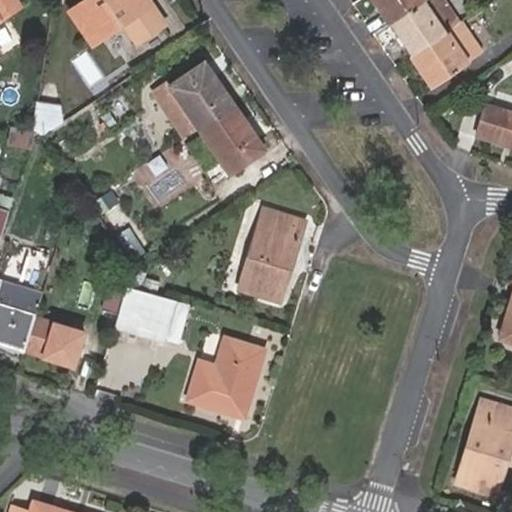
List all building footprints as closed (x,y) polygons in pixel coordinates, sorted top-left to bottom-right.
[(23,6),(19,0),(0,0),(0,53),(1,53),(0,51),(0,21),(6,18),(23,6)] [(84,0),(71,9),(94,43),(126,22),(154,3),(151,0),(84,0)] [(169,8),(162,0),(151,0),(154,3),(161,14),(169,8)] [(426,0),(377,0),(393,23),(426,0)] [(445,0),(426,0),(393,23),(414,53),(460,22),(445,0)] [(133,32),(161,14),(154,3),(126,22),(133,32)] [(140,42),(168,24),(161,14),(133,32),(140,42)] [(481,52),(460,22),(414,53),(435,83),(481,52)] [(198,127),(233,104),(203,62),(169,85),(198,127)] [(185,135),(198,127),(169,85),(157,94),(185,135)] [(81,111),(70,94),(61,100),(62,105),(65,122),(81,111)] [(511,98),(499,94),(495,104),(488,103),(479,135),(511,145),(511,98)] [(37,100),(33,129),(43,136),(65,122),(62,105),(37,100)] [(265,149),(233,104),(198,127),(218,156),(230,173),(265,149)] [(415,126),(438,157),(459,142),(436,111),(415,126)] [(33,129),(10,126),(8,145),(31,148),(33,129)] [(198,127),(181,138),(201,167),(218,156),(198,127)] [(72,151),(66,141),(55,147),(63,158),(72,151)] [(0,203),(10,207),(13,196),(0,191),(0,203)] [(0,237),(0,238),(10,207),(0,203),(0,237)] [(280,300),(304,221),(264,208),(240,288),(280,300)] [(144,250),(129,226),(118,234),(133,259),(144,250)] [(35,317),(36,313),(0,301),(0,285),(2,279),(0,278),(0,341),(25,349),(35,317)] [(43,293),(2,279),(0,285),(0,301),(36,313),(43,293)] [(118,314),(127,285),(110,279),(102,309),(118,314)] [(150,292),(127,285),(118,314),(116,323),(182,344),(194,306),(150,292)] [(511,303),(501,337),(511,340),(511,303)] [(35,317),(25,349),(75,365),(85,332),(35,317)] [(239,404),(247,406),(265,349),(225,337),(216,367),(199,362),(189,397),(206,402),(205,405),(236,414),(239,404)] [(511,442),(511,408),(480,399),(456,482),(496,494),(505,465),(511,442)] [(244,417),(247,406),(239,404),(236,414),(244,417)]
